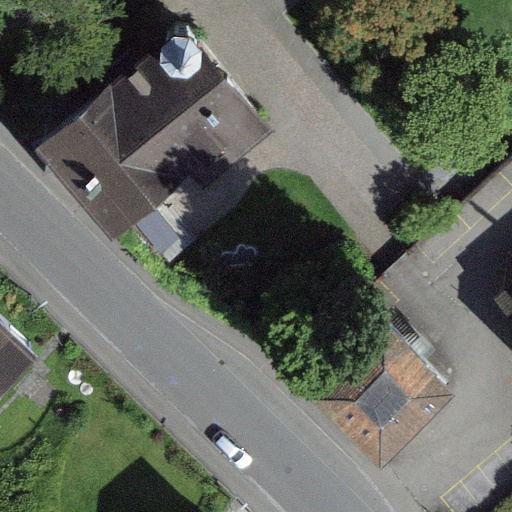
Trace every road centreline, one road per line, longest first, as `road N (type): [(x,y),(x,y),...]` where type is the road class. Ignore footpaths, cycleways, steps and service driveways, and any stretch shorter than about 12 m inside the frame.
road 1 (tertiary): [(0,195),(328,511)]
road 2 (unknown): [(304,489),(422,397),(452,300)]
